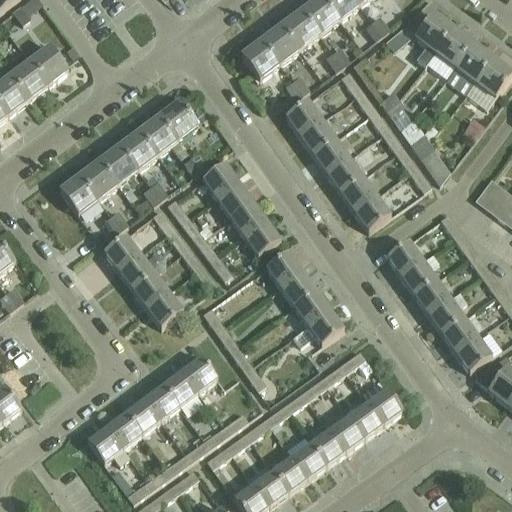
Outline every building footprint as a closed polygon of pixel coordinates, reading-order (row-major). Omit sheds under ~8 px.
[(17,0),(0,0),(0,20),(21,5),(17,0)] [(349,0),(325,0),(321,3),(339,28),(359,13),(349,0)] [(349,0),(359,13),(376,0),(349,0)] [(42,11),(36,2),(13,21),(22,33),(30,28),(26,23),(42,11)] [(339,28),(321,3),(301,18),(320,43),(339,28)] [(301,18),(281,33),(300,58),(320,43),(301,18)] [(435,61),(454,36),(433,21),(415,46),(427,55),(419,65),(427,71),(435,61)] [(379,25),(373,30),(383,42),(389,37),(379,25)] [(383,42),(373,30),(366,35),(376,48),(383,42)] [(281,33),(261,48),(280,72),(300,58),(281,33)] [(403,35),(386,50),(394,59),(411,44),(403,35)] [(473,51),(454,36),(435,61),(427,71),(428,71),(435,61),(455,76),(473,51)] [(280,72),(261,48),(241,63),(259,88),(280,72)] [(340,57),(334,50),(328,54),(333,61),(340,57)] [(473,51),(455,76),(474,91),(493,66),(473,51)] [(73,52),(67,57),(73,65),(79,61),(73,52)] [(41,61),(29,70),(48,95),(68,79),(50,55),(41,61)] [(340,57),(333,62),(342,75),(349,70),(340,57)] [(342,75),(333,62),(326,67),(336,80),(342,75)] [(511,80),(493,66),(474,91),(495,107),(511,83),(511,80)] [(29,70),(9,85),(28,109),(48,95),(29,70)] [(355,105),(363,100),(348,80),(341,85),(355,105)] [(9,85),(0,91),(0,113),(8,124),(28,109),(9,85)] [(300,86),(293,91),(302,103),(309,98),(300,86)] [(302,103),(293,91),(286,95),(290,100),(270,114),(276,122),(295,108),(302,103)] [(376,119),(363,100),(355,105),(369,124),(376,119)] [(385,117),(398,108),(393,101),(380,110),(385,117)] [(413,129),(398,108),(385,117),(401,138),(413,129)] [(300,145),(322,129),(308,109),(285,125),(300,145)] [(159,125),(177,149),(198,134),(180,110),(159,125)] [(0,113),(0,130),(8,124),(0,113)] [(376,119),(369,124),(382,143),(390,137),(376,119)] [(177,149),(159,125),(139,139),(158,164),(177,149)] [(475,148),(485,134),(474,126),(463,140),(475,148)] [(336,148),(322,129),(300,145),(313,164),(336,148)] [(413,129),(401,138),(416,159),(429,150),(413,129)] [(404,157),(390,137),(382,143),(396,162),(404,157)] [(139,139),(120,154),(138,179),(158,164),(139,139)] [(349,166),(336,148),(313,164),(327,183),(349,166)] [(429,150),(416,159),(421,167),(434,157),(429,150)] [(138,179),(120,154),(100,169),(118,193),(138,179)] [(404,157),(396,162),(410,181),(417,176),(404,157)] [(434,157),(421,167),(440,194),(444,189),(451,180),(434,157)] [(191,166),(201,180),(208,175),(198,161),(191,166)] [(201,180),(191,166),(184,171),(194,185),(201,180)] [(349,166),(327,183),(341,202),(363,186),(349,166)] [(100,169),(80,184),(98,208),(118,193),(100,169)] [(216,209),(240,192),(226,173),(202,190),(216,209)] [(431,195),(417,176),(410,181),(424,200),(431,195)] [(98,208),(80,184),(59,199),(77,223),(98,208)] [(174,186),(161,196),(168,204),(180,195),(174,186)] [(377,205),(363,186),(341,202),(354,221),(377,205)] [(486,215),(501,194),(491,187),(476,208),(486,215)] [(157,190),(150,195),(161,209),(168,204),(161,196),(157,190)] [(240,192),(216,209),(230,228),(253,211),(240,192)] [(511,202),(501,194),(486,215),(496,223),(511,202)] [(161,209),(150,195),(144,200),(154,214),(161,209)] [(511,222),(511,202),(496,223),(506,230),(511,222)] [(391,224),(377,205),(354,221),(368,241),(391,224)] [(183,233),(191,227),(177,208),(169,213),(183,233)] [(253,211),(230,228),(243,247),(267,230),(253,211)] [(167,243),(176,237),(162,218),(153,224),(167,243)] [(118,219),(111,224),(121,238),(128,233),(118,219)] [(455,247),(463,242),(448,222),(441,228),(455,247)] [(121,238),(111,224),(104,229),(114,243),(121,238)] [(191,227),(183,233),(197,251),(204,246),(191,227)] [(281,250),(267,230),(243,247),(257,267),(281,250)] [(190,256),(176,237),(167,243),(174,253),(182,262),(190,256)] [(476,261),(463,242),(455,247),(469,266),(476,261)] [(119,280),(141,263),(127,244),(104,261),(119,280)] [(204,246),(197,251),(211,270),(218,265),(204,246)] [(0,281),(15,270),(0,250),(0,281)] [(401,286),(424,270),(409,250),(386,266),(401,286)] [(204,275),(190,256),(182,262),(196,280),(204,275)] [(290,261),(267,277),(281,296),(303,280),(290,261)] [(476,261),(469,266),(482,284),(490,279),(476,261)] [(155,282),(141,263),(119,280),(133,298),(155,282)] [(218,265),(211,270),(224,288),(231,283),(218,265)] [(424,270),(401,286),(414,305),(437,289),(424,270)] [(216,291),(204,275),(196,280),(209,297),(216,291)] [(504,299),(490,279),(482,284),(496,304),(504,299)] [(303,280),(281,296),(295,316),(317,300),(303,280)] [(169,300),(155,282),(133,298),(147,317),(169,300)] [(450,307),(437,289),(414,305),(428,324),(450,307)] [(14,297),(7,303),(16,315),(23,310),(14,297)] [(511,321),(511,310),(504,299),(496,304),(510,323),(511,321)] [(169,300),(147,317),(162,337),(184,320),(169,300)] [(292,318),(306,337),(331,319),(317,300),(295,316),(292,318)] [(460,300),(450,307),(428,324),(442,343),(464,327),(457,317),(466,310),(460,300)] [(16,315),(7,303),(0,308),(10,320),(16,315)] [(217,342),(226,335),(212,316),(203,323),(217,342)] [(299,342),(294,345),(300,353),(315,343),(322,354),(344,338),(331,319),(308,335),(306,337),(299,342)] [(464,327),(442,343),(455,362),(478,346),(464,327)] [(240,355),(226,335),(217,342),(231,361),(240,355)] [(478,346),(455,362),(469,382),(492,365),(478,346)] [(240,355),(231,361),(244,381),(254,374),(240,355)] [(360,360),(340,374),(346,381),(365,367),(360,360)] [(202,366),(183,380),(199,402),(218,388),(202,366)] [(509,414),(511,409),(511,378),(508,375),(511,370),(505,366),(476,387),(490,397),(488,399),(509,414)] [(267,392),(254,374),(244,381),(257,399),(267,392)] [(340,374),(321,388),(326,395),(346,381),(340,374)] [(199,402),(183,380),(164,394),(181,416),(199,402)] [(326,395),(321,388),(302,401),(308,409),(326,395)] [(380,388),(362,401),(369,410),(367,411),(384,434),(403,420),(387,397),(380,388)] [(181,416),(164,394),(145,408),(162,430),(181,416)] [(5,395),(0,398),(0,428),(3,432),(22,417),(5,395)] [(308,409),(302,401),(283,415),(289,422),(308,409)] [(162,430),(145,408),(126,422),(143,444),(162,430)] [(384,434),(367,411),(348,425),(365,448),(384,434)] [(283,415),(264,428),(270,436),(289,422),(283,415)] [(224,435),(230,444),(250,430),(244,421),(224,435)] [(143,444),(126,422),(107,436),(124,458),(143,444)] [(365,448),(348,425),(329,439),(346,462),(365,448)] [(264,428),(245,442),(251,450),(270,436),(264,428)] [(224,435),(205,449),(211,457),(230,444),(224,435)] [(107,436),(88,451),(104,473),(115,465),(121,473),(130,466),(124,458),(107,436)] [(346,462),(329,439),(310,453),(327,475),(346,462)] [(245,442),(226,456),(231,464),(251,450),(245,442)] [(205,449),(186,462),(192,471),(211,457),(205,449)] [(310,453),(292,466),(308,489),(327,475),(310,453)] [(231,464),(226,456),(206,470),(212,478),(231,464)] [(192,471),(186,462),(166,476),(173,485),(192,471)] [(292,466),(272,480),(289,503),(308,489),(292,466)] [(173,485),(166,476),(147,489),(154,498),(173,485)] [(118,477),(111,483),(127,504),(134,499),(118,477)] [(193,479),(174,493),(179,501),(199,487),(193,479)] [(276,511),(289,503),(272,480),(253,494),(265,511),(276,511)] [(134,511),(154,498),(147,489),(134,499),(127,504),(132,511),(134,511)] [(163,511),(179,501),(174,493),(155,507),(158,511),(163,511)] [(265,511),(253,494),(233,508),(236,511),(265,511)]
